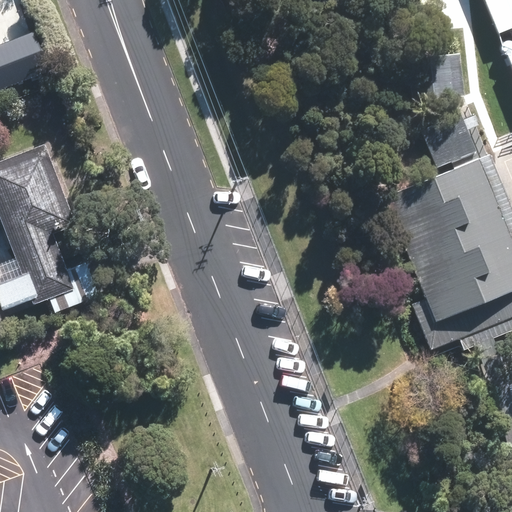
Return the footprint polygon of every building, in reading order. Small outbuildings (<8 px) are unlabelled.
[(439,34),(437,0),(418,0),(420,34),(439,34)] [(32,39),(0,50),(0,76),(3,84),(43,69),(32,39)] [(462,100),(460,49),(412,51),(414,102),(462,100)] [(451,113),(405,130),(421,175),(468,158),(451,113)] [(0,207),(21,261),(0,269),(0,287),(6,303),(34,293),(37,300),(53,293),(60,309),(93,296),(82,268),(66,274),(50,233),(73,223),(43,148),(0,165),(0,207)] [(511,341),(511,254),(476,180),(366,233),(435,378),(511,341)] [(511,388),(496,395),(511,438),(511,388)]
